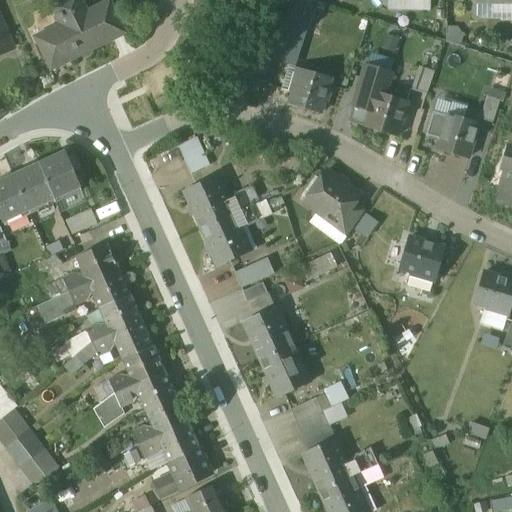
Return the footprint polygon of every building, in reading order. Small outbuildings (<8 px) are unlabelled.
[(79,0),(70,0),(53,8),(56,13),(57,12),(59,17),(54,20),(56,24),(61,22),(63,27),(36,40),(51,71),(125,35),(110,5),(88,15),(79,0)] [(318,3),(308,0),(291,0),(284,23),(308,31),(318,3)] [(393,50),(397,37),(383,32),(379,45),(393,50)] [(270,61),(252,55),(247,69),(265,76),(270,61)] [(391,75),(366,67),(354,107),(371,112),(366,128),(397,137),(407,104),(400,102),(401,101),(385,96),(391,75)] [(434,73),(419,67),(412,90),(427,95),(434,73)] [(324,79),(301,72),(291,107),(320,116),(330,82),(323,80),(324,79)] [(499,103),(486,99),(479,120),(493,124),(499,103)] [(478,126),(449,116),(438,151),(466,160),(478,126)] [(197,138),(178,147),(182,156),(201,147),(197,138)] [(201,147),(182,156),(187,165),(205,157),(201,147)] [(511,149),(508,148),(501,169),(506,170),(494,204),(511,210),(511,149)] [(65,153),(39,165),(54,199),(81,187),(65,153)] [(205,157),(187,165),(191,174),(210,166),(205,157)] [(54,199),(39,165),(14,177),(29,210),(54,199)] [(342,182),(326,172),(306,201),(327,216),(329,213),(340,221),(342,222),(354,205),(360,196),(349,187),(348,181),(342,182)] [(29,210),(14,177),(0,183),(0,216),(3,223),(29,210)] [(218,192),(212,179),(184,192),(201,229),(234,214),(251,207),(260,203),(252,187),(236,194),(233,199),(228,201),(223,190),(218,192)] [(354,205),(342,222),(340,221),(335,229),(347,237),(364,212),(354,205)] [(251,207),(234,214),(240,228),(257,220),(251,207)] [(91,209),(77,215),(75,209),(61,215),(71,236),(97,224),(91,209)] [(234,214),(201,229),(218,267),(246,254),(240,241),(245,239),(240,228),(234,214)] [(443,248),(409,238),(400,269),(411,272),(435,279),(442,256),(441,255),(443,248)] [(107,246),(78,259),(85,276),(76,274),(63,279),(69,293),(118,271),(107,246)] [(278,252),(254,264),(256,269),(260,279),(261,281),(285,269),(278,252)] [(331,253),(299,269),(305,282),(337,267),(331,253)] [(256,269),(236,277),(241,287),(260,279),(256,269)] [(118,271),(69,293),(75,306),(88,300),(93,292),(101,310),(130,297),(118,271)] [(435,279),(411,272),(410,274),(411,275),(408,286),(430,292),(433,281),(434,281),(435,279)] [(511,281),(481,273),(472,302),(508,314),(511,300),(511,281)] [(262,284),(242,292),(247,303),(267,294),(262,284)] [(69,293),(39,307),(47,325),(67,316),(66,312),(88,302),(88,300),(75,306),(69,293)] [(130,297),(101,310),(108,327),(99,325),(86,331),(87,332),(92,344),(141,322),(130,297)] [(277,323),(271,311),(243,323),(260,361),(293,346),(282,321),(277,323)] [(511,320),(502,347),(511,351),(511,320)] [(141,322),(92,344),(98,357),(111,352),(115,343),(124,361),(153,348),(141,322)] [(87,332),(66,344),(74,359),(92,344),(87,332)] [(293,346),(260,361),(277,398),(305,385),(300,373),(305,370),(293,346)] [(153,348),(124,361),(131,377),(122,376),(109,382),(115,395),(164,373),(153,348)] [(164,373),(115,395),(122,409),(134,403),(138,394),(147,412),(176,398),(164,373)] [(325,394),(290,410),(296,423),(323,411),(346,401),(338,384),(324,390),(325,394)] [(7,398),(0,404),(0,422),(16,409),(7,398)] [(176,398),(147,412),(154,429),(145,427),(132,433),(139,446),(187,423),(176,398)] [(323,411),(296,423),(303,438),(329,426),(323,411)] [(421,427),(416,416),(409,419),(414,430),(421,427)] [(187,423),(139,446),(145,460),(157,455),(162,447),(169,463),(198,448),(187,423)] [(30,430),(8,448),(16,459),(38,442),(30,430)] [(444,430),(429,435),(432,443),(447,438),(444,430)] [(38,442),(16,459),(23,467),(44,450),(38,442)] [(342,452),(337,454),(331,442),(303,454),(320,492),(353,477),(378,465),(371,448),(356,455),(352,462),(347,464),(342,452)] [(198,448),(169,463),(174,476),(156,485),(162,498),(180,489),(181,489),(210,474),(199,448),(198,449),(198,448)] [(44,450),(23,467),(29,475),(51,458),(44,450)] [(51,458),(29,475),(36,486),(59,470),(51,458)] [(511,468),(502,471),(505,481),(511,479),(511,468)] [(353,477),(320,492),(328,511),(362,511),(359,504),(364,501),(353,477)] [(215,487),(186,500),(191,511),(226,511),(227,511),(215,487)] [(132,510),(147,502),(142,492),(127,500),(132,510)] [(55,511),(48,497),(25,508),(26,511),(55,511)]
